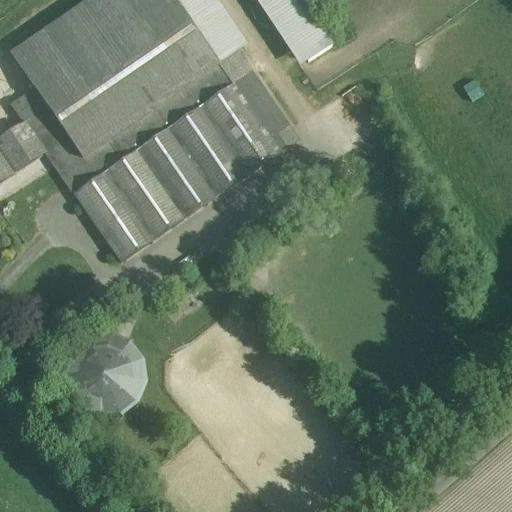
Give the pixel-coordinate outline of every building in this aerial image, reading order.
[(174,0),(168,0),(36,91),(91,171),(228,78),(220,67),(174,0)] [(333,49),(301,0),(265,0),(308,65),(333,49)] [(296,145),(235,56),(220,67),(228,78),(281,156),(296,145)] [(228,78),(91,171),(36,91),(36,90),(12,107),(27,129),(45,156),(68,189),(68,188),(121,265),(281,156),(228,78)] [(0,186),(45,156),(27,129),(0,146),(0,186)] [(110,339),(88,341),(71,354),(63,374),(66,396),(79,413),(99,421),(120,418),(137,405),(145,385),(142,363),(129,347),(110,339)]
